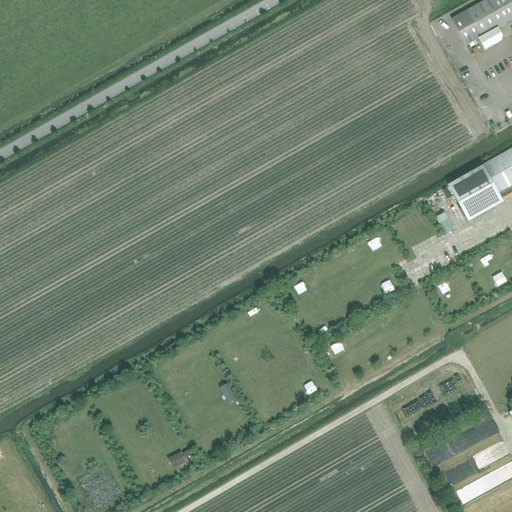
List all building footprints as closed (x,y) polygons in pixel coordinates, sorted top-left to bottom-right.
[(511,0),(485,0),(451,19),(466,46),(481,37),(487,49),(504,40),(505,35),(500,27),(511,20),(511,0)] [(499,192),(511,184),(511,148),(483,164),(483,165),(448,184),(469,221),(504,201),(499,192)] [(511,184),(499,192),(504,201),(511,196),(511,184)] [(440,210),(430,214),(438,232),(447,228),(440,210)] [(365,248),(376,242),(371,233),(360,239),(365,248)] [(493,254),(499,251),(495,243),(489,246),(493,254)] [(470,259),(477,272),(484,268),(476,256),(470,259)] [(313,267),(314,273),(321,271),(319,265),(313,267)] [(296,280),(288,284),(292,292),(300,288),(296,280)] [(466,288),(457,294),(462,301),(471,296),(466,288)] [(358,293),(360,303),(369,301),(366,291),(358,293)] [(438,306),(442,314),(455,306),(451,299),(438,306)] [(339,302),(334,304),(339,317),(344,315),(339,302)] [(358,323),(363,332),(372,327),(367,318),(358,323)] [(320,320),(314,324),(318,332),(325,328),(320,320)] [(329,353),(337,348),(332,340),(324,344),(329,353)] [(222,382),(217,385),(224,399),(229,396),(222,382)] [(154,406),(145,409),(149,419),(158,415),(154,406)] [(455,475),(504,454),(498,441),(449,461),(455,475)] [(183,455),(178,461),(170,453),(163,460),(175,471),(187,458),(183,455)] [(496,498),(511,493),(511,491),(511,486),(494,490),(496,498)]
